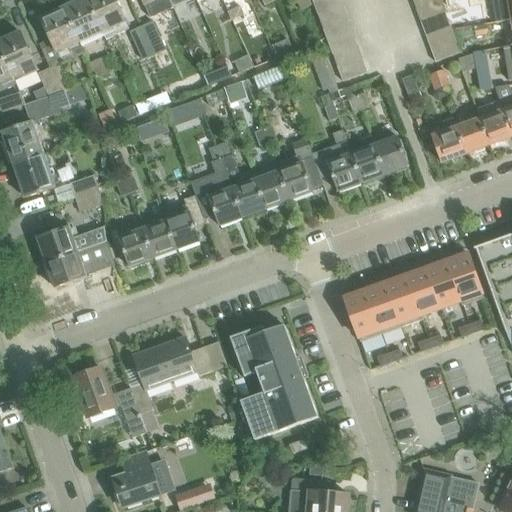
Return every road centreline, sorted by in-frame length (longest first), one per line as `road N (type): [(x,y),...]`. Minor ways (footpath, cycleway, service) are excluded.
road 1 (residential): [(18,354),(311,254)]
road 2 (residential): [(383,511),(387,455),(311,254)]
road 3 (residential): [(311,254),(511,185)]
road 4 (secondary): [(73,511),(18,354)]
